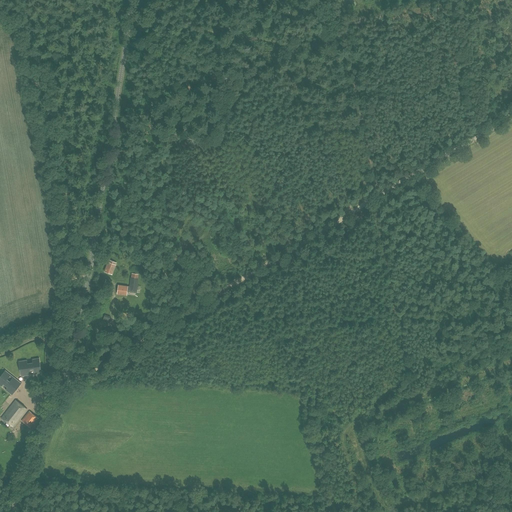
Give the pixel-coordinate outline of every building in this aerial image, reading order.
[(110,259),(110,262),(108,262),(105,271),(112,274),(116,265),(117,262),(110,259)] [(138,279),(137,279),(138,274),(132,273),(131,278),(130,287),(119,286),(118,294),(126,295),(127,291),(136,293),(138,279)] [(27,359),(19,361),(21,376),(42,373),(40,358),(33,359),(33,362),(28,363),(27,359)] [(6,370),(0,377),(0,385),(2,386),(3,384),(8,387),(6,390),(12,395),(22,383),(6,370)] [(2,418),(13,427),(28,409),(16,400),(2,418)] [(30,410),(22,420),(31,428),(39,418),(30,410)]
